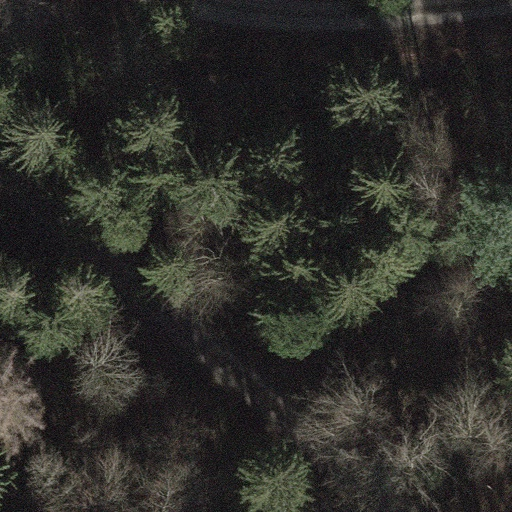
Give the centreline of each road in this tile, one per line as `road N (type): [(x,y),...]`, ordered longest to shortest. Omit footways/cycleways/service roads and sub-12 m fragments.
road 1 (track): [(0,171),(394,511)]
road 2 (track): [(483,0),(334,18),(173,0)]
